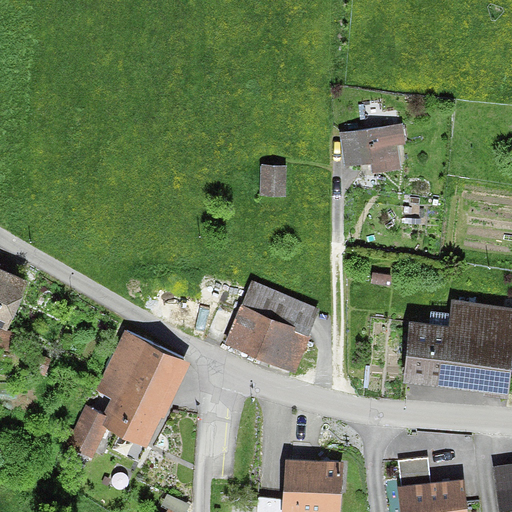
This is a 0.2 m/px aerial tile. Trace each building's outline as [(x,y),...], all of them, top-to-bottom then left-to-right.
[(404,123),(341,133),(346,168),(409,158),(404,123)] [(287,165),(260,164),(259,196),(286,197),(287,165)] [(43,276),(0,258),(0,322),(19,331),(43,276)] [(317,328),(249,297),(230,340),(298,371),(317,328)] [(445,326),(408,321),(399,383),(507,398),(511,360),(511,311),(449,303),(445,326)] [(196,364),(127,330),(71,443),(101,458),(119,423),(157,442),(196,364)] [(349,511),(351,457),(291,456),(289,511),(349,511)] [(470,511),(468,477),(401,481),(403,511),(470,511)]
